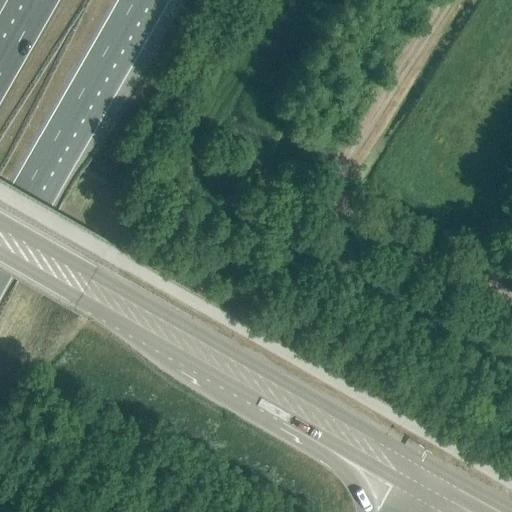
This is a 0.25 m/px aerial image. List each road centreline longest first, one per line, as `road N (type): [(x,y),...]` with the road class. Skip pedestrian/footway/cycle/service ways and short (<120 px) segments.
road 1 (secondary): [(409,472),(0,233)]
road 2 (unclassified): [(511,312),(196,151)]
road 3 (motorway): [(0,239),(136,0)]
